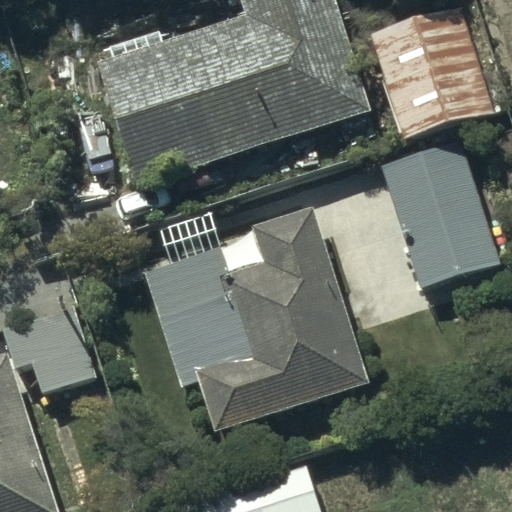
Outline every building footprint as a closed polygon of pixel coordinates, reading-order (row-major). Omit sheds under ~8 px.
[(97,63),(134,188),(368,117),(332,0),(235,0),(242,19),(97,63)] [(367,39),(400,145),(493,116),(460,10),(367,39)] [(382,167),(419,293),(505,268),(468,142),(382,167)] [(195,386),(211,436),(364,387),(310,217),(251,236),(263,273),(234,282),(225,253),(146,279),(182,391),(195,386)] [(0,511),(53,511),(13,377),(31,372),(39,401),(52,398),(55,408),(81,400),(77,388),(92,383),(71,314),(1,335),(8,360),(0,362),(0,511)] [(170,511),(318,511),(307,471),(170,511)]
